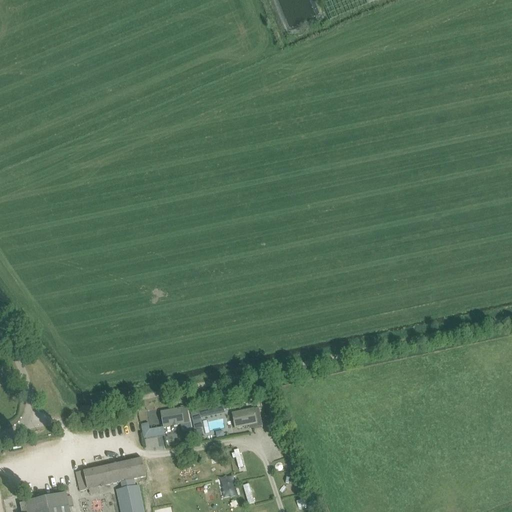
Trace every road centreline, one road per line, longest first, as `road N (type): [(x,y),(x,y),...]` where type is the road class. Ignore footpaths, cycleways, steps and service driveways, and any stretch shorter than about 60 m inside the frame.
road 1 (track): [(28,423),(511,318)]
road 2 (unclassified): [(0,432),(22,427),(29,416),(23,377),(0,326)]
